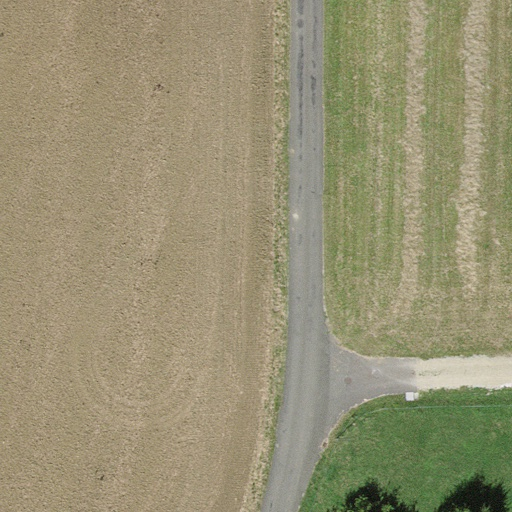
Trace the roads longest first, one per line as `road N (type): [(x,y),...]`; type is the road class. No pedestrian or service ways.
road 1 (unclassified): [(267,511),(309,383),(306,0)]
road 2 (track): [(309,383),(511,368)]
